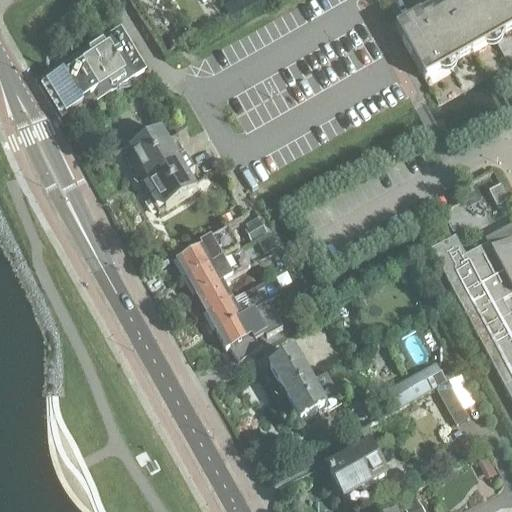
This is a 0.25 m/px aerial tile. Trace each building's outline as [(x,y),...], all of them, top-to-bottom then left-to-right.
[(397,32),(425,82),(429,80),(427,75),(464,54),(467,59),(475,54),(473,49),(510,28),(511,31),(511,0),(463,0),(458,3),(460,6),(434,21),(432,18),(422,23),(420,18),(397,32)] [(94,22),(102,17),(97,10),(90,15),(94,22)] [(145,79),(121,38),(120,37),(61,73),(38,87),(64,130),(89,115),(88,113),(145,79)] [(139,97),(128,104),(137,120),(149,113),(147,109),(139,97)] [(130,154),(147,184),(185,161),(176,146),(169,150),(160,135),(130,154)] [(185,161),(147,184),(165,213),(196,195),(187,180),(194,175),(185,161)] [(508,204),(500,188),(489,194),(496,209),(508,204)] [(248,234),(254,244),(265,237),(260,227),(248,234)] [(186,285),(213,270),(240,255),(228,233),(200,249),(201,252),(176,266),(186,285)] [(269,240),(257,247),(264,259),(276,252),(269,240)] [(511,323),(502,304),(511,297),(511,241),(492,253),(489,246),(465,259),(455,240),(431,253),(511,405),(511,323)] [(242,259),(216,274),(213,270),(186,285),(196,302),(223,287),(248,272),(242,259)] [(223,287),(196,302),(205,319),(243,298),(239,290),(253,280),(248,272),(223,287)] [(243,298),(205,319),(215,337),(269,307),(263,297),(247,305),(243,298)] [(215,337),(225,356),(252,337),(247,328),(256,323),(257,326),(274,316),(269,307),(215,337)] [(310,385),(295,357),(270,372),(285,399),(310,385)] [(437,368),(401,388),(412,406),(436,392),(447,386),(447,385),(437,368)] [(310,385),(285,399),(300,426),(337,404),(326,384),(314,391),(310,385)] [(469,422),(449,385),(448,384),(447,385),(447,386),(436,392),(456,429),(469,422)] [(371,448),(326,473),(343,502),(387,478),(371,448)] [(485,481),(495,475),(486,459),(476,465),(485,481)]
